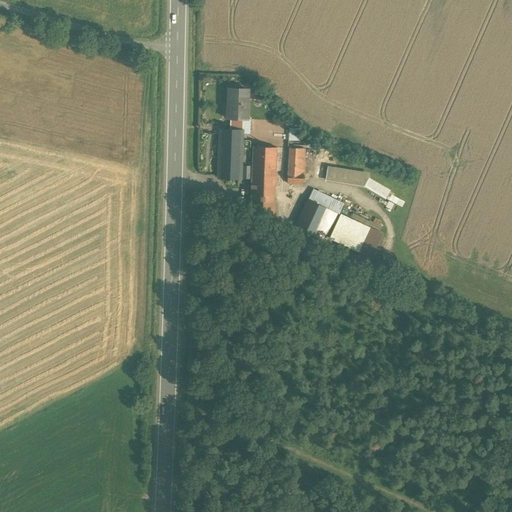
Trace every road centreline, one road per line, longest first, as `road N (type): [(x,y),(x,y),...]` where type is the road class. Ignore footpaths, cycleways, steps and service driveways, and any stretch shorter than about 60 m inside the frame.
road 1 (secondary): [(177,54),(162,511)]
road 2 (track): [(189,407),(428,511)]
road 3 (unclassified): [(177,54),(0,3)]
